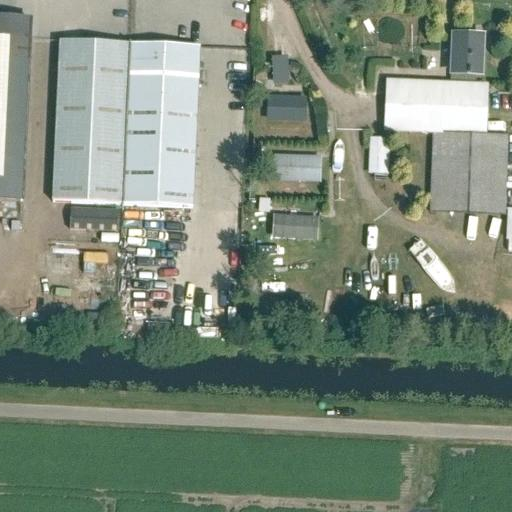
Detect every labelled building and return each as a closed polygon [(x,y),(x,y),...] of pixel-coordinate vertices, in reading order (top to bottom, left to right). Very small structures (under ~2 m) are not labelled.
[(0,19),(0,202),(22,204),(31,23),(6,22),(6,20),(0,19)] [(480,76),(481,41),(455,40),(454,76),(456,76),(456,87),(387,84),(385,134),(433,136),(486,138),(486,137),(488,88),(476,88),(476,76),(480,76)] [(123,209),(130,45),(129,47),(60,44),(53,205),(123,209)] [(130,45),(123,209),(193,212),(200,50),(131,47),(131,45),(130,45)] [(304,124),(305,100),(266,99),(265,123),(304,124)] [(505,218),(508,138),(486,137),(486,138),(433,136),(430,215),(505,218)] [(388,177),(389,140),(368,140),(367,176),(388,177)] [(274,158),(273,184),(321,186),(322,160),(274,158)] [(69,232),(118,234),(119,213),(70,211),(69,232)] [(274,218),(273,240),(318,243),(319,221),(274,218)]
